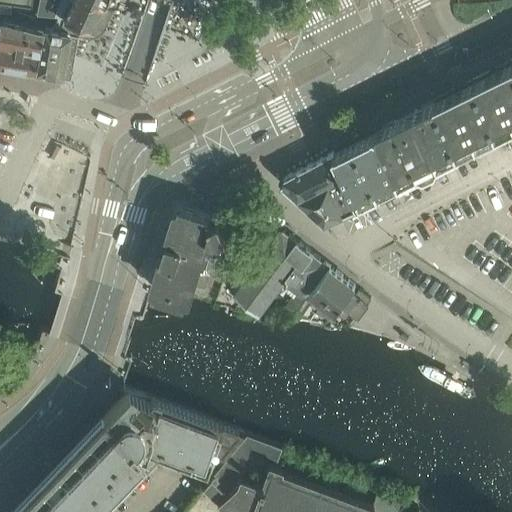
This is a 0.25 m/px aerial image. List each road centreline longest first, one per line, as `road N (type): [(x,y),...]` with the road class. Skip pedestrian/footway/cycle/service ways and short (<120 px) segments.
road 1 (secondary): [(144,143),(116,182),(59,371),(0,429)]
road 2 (secondary): [(0,466),(74,391),(139,207)]
road 3 (unclassified): [(511,377),(338,253)]
road 4 (secondary): [(219,146),(377,68)]
road 5 (secondary): [(339,45),(207,111)]
road 6 (unclassified): [(237,180),(338,253)]
